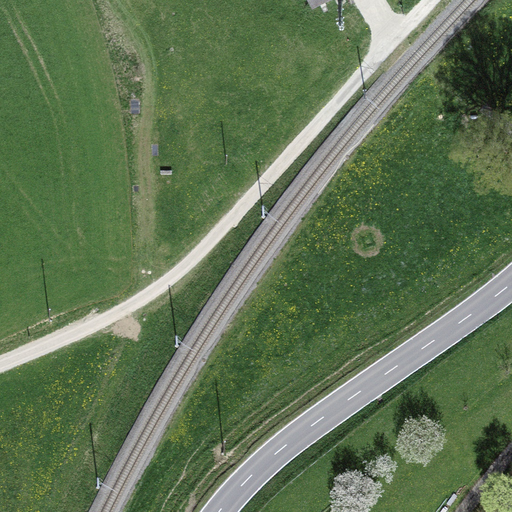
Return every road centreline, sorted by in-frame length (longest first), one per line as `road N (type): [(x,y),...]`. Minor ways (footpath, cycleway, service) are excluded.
road 1 (track): [(0,361),(164,284),(390,43)]
road 2 (secondary): [(511,282),(278,451),(218,511)]
